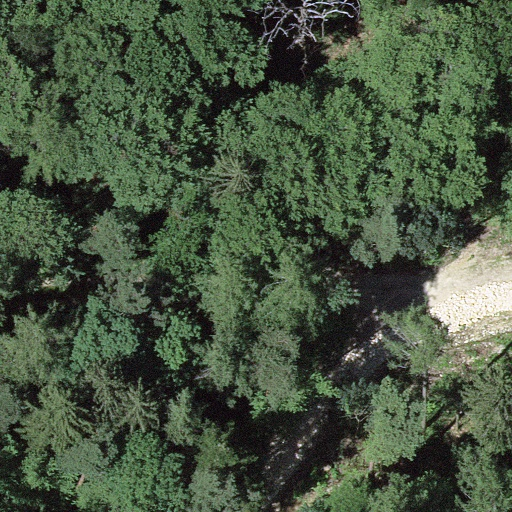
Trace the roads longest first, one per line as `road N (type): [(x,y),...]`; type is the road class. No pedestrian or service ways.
road 1 (track): [(511,291),(429,284),(0,297)]
road 2 (track): [(429,284),(254,511)]
